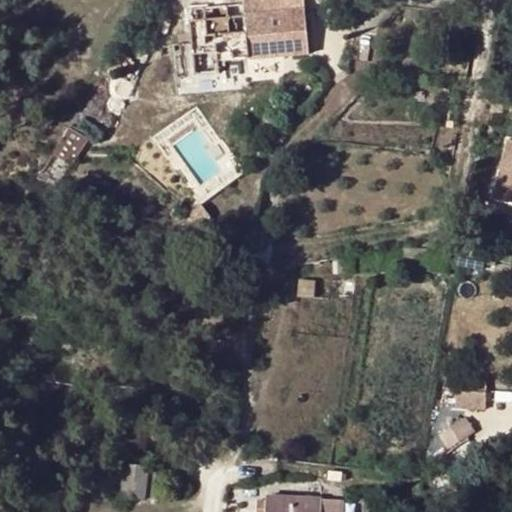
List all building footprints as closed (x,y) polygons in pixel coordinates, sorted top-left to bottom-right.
[(250,59),(278,56),(308,53),(302,0),(244,0),(245,5),(250,59)] [(250,59),(245,5),(192,10),(199,75),(218,73),(217,62),(250,59)] [(251,76),(279,73),(278,56),(250,59),(251,76)] [(68,130),(63,138),(53,154),(70,164),(83,139),(68,130)] [(511,140),(506,140),(493,200),(511,204),(511,140)] [(203,205),(187,215),(196,228),(211,217),(203,205)] [(187,215),(177,220),(190,232),(196,228),(187,215)] [(432,265),(434,252),(434,250),(406,248),(376,253),(378,268),(432,265)] [(451,255),(434,252),(432,265),(431,269),(449,271),(451,255)] [(483,269),(485,260),(460,255),(458,264),(483,269)] [(353,257),(337,258),(338,274),(355,273),(353,257)] [(315,281),(302,280),(301,298),(314,300),(315,281)] [(128,455),(126,465),(149,468),(150,458),(128,455)] [(124,497),(146,499),(149,473),(149,468),(126,465),(124,497)] [(161,474),(149,473),(146,499),(159,501),(161,474)] [(420,491),(423,479),(416,478),(414,491),(420,491)] [(25,511),(30,504),(18,497),(10,511),(25,511)] [(341,511),(342,500),(267,497),(267,501),(266,511),(341,511)] [(257,511),(266,511),(267,501),(258,500),(257,511)]
